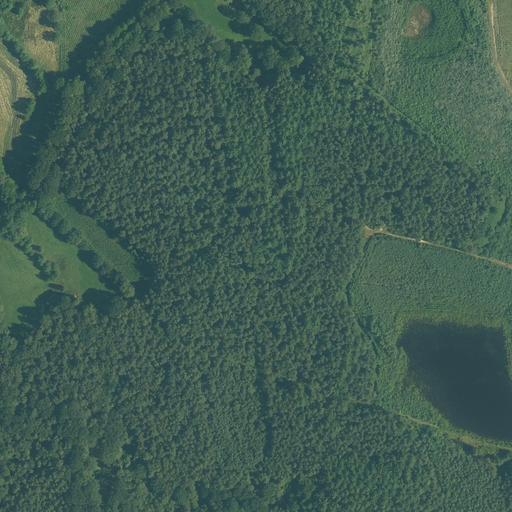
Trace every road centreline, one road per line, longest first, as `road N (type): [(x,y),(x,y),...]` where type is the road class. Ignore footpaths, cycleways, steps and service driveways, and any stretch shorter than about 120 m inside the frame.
road 1 (track): [(53,160),(166,278),(119,320),(370,403)]
road 2 (track): [(370,403),(378,356),(348,302),(348,280),(367,236),(393,211),(418,123)]
road 3 (track): [(167,0),(104,59),(53,160),(23,202),(0,218)]
